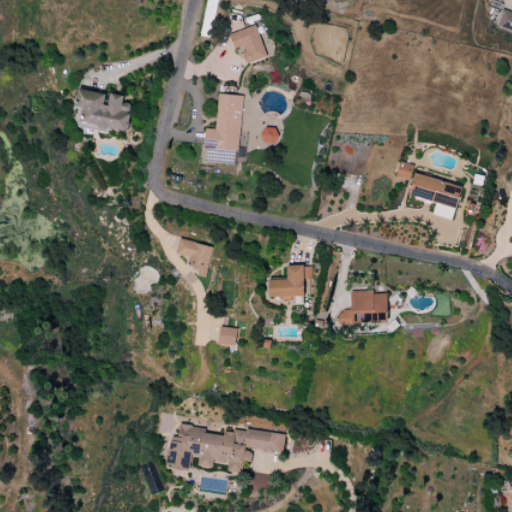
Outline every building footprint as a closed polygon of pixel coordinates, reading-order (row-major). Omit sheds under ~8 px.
[(216,0),(205,0),(201,37),(211,38),(216,0)] [(496,28),(511,32),(511,13),(502,10),(496,28)] [(266,57),(255,25),(228,35),(233,49),(241,47),(247,64),(266,57)] [(127,132),(132,104),(122,103),(123,96),(107,93),(107,95),(78,90),(75,107),(78,108),(75,125),(108,131),(108,129),(127,132)] [(214,130),(206,129),(203,162),(236,165),(242,96),(218,94),(214,130)] [(280,142),(274,126),(259,132),(264,148),(280,142)] [(413,165),(399,162),(395,178),(409,181),(413,165)] [(461,186),(414,174),(408,196),(435,202),(432,215),(452,220),(461,186)] [(206,275),(212,247),(178,240),(175,255),(189,258),(187,271),(206,275)] [(268,280),(268,298),(303,297),(303,279),(311,279),(311,266),(286,266),(286,280),(268,280)] [(341,310),(342,324),(387,323),(386,294),(373,294),(373,291),(350,292),(350,310),(341,310)] [(236,346),(237,328),(219,327),(217,345),(236,346)] [(284,435),(247,429),(223,432),(223,436),(205,434),(204,428),(179,425),(177,436),(169,438),(165,466),(180,469),(195,467),(214,469),(215,463),(224,464),(225,472),(241,474),(243,460),(249,459),(250,451),(274,453),(275,453),(282,454),(284,435)]
